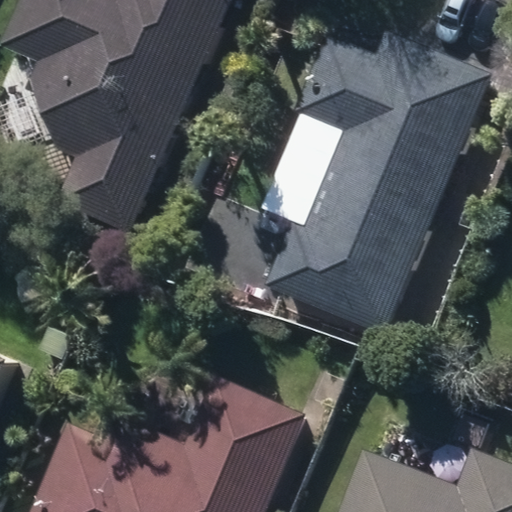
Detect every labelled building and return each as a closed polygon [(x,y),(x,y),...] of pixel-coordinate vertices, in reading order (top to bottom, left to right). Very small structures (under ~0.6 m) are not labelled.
[(74,196),(143,227),(243,0),(34,0),(17,41),(56,58),(47,79),(74,146),(92,155),(74,196)] [(280,279),(399,327),(505,69),(400,26),(389,50),(339,30),(310,105),(359,125),(320,221),(307,216),(280,279)] [(395,345),(424,357),(434,329),(405,319),(395,345)] [(0,452),(43,355),(0,336),(0,452)] [(278,511),(323,410),(236,370),(205,440),(132,407),(122,431),(92,417),(49,511),(278,511)] [(511,511),(511,454),(491,446),(476,486),(381,449),(356,511),(511,511)]
